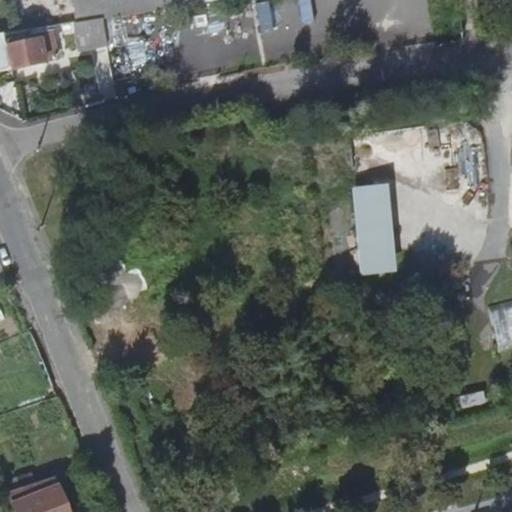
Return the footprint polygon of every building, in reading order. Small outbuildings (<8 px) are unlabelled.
[(74,0),(78,24),(79,24),(105,19),(124,16),(121,0),(74,0)] [(121,0),(124,16),(218,0),(121,0)] [(110,44),(105,19),(79,24),(85,49),(110,44)] [(0,37),(0,75),(58,63),(52,35),(37,38),(35,31),(0,37)] [(394,272),(391,183),(354,184),(358,274),(394,272)] [(499,347),(511,344),(511,299),(490,304),(499,347)] [(119,330),(121,344),(156,337),(154,325),(152,313),(151,308),(118,314),(117,310),(96,315),(99,334),(119,330)] [(152,313),(154,325),(170,322),(168,309),(152,313)] [(62,511),(53,481),(4,495),(8,511),(62,511)]
